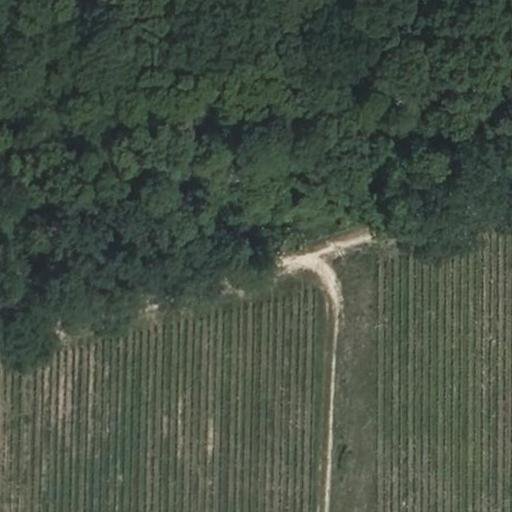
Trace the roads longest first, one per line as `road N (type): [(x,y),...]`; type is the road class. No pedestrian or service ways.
road 1 (track): [(0,343),(511,196)]
road 2 (track): [(312,249),(344,284),(334,511)]
